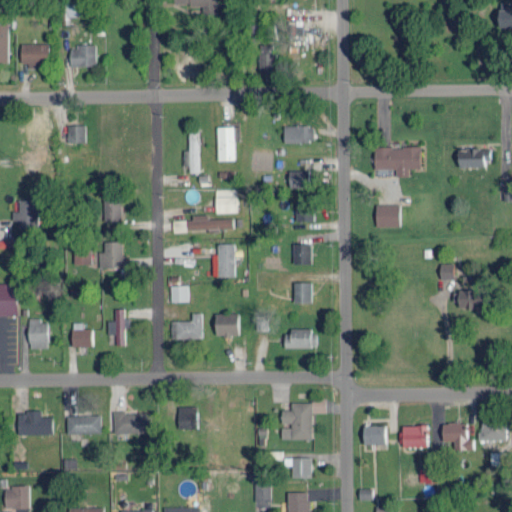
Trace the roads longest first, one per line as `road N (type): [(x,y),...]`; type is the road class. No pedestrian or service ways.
road 1 (residential): [(511,87),(0,94)]
road 2 (residential): [(345,511),(340,0)]
road 3 (residential): [(156,377),(150,0)]
road 4 (residential): [(343,376),(0,378)]
road 5 (residential): [(511,388),(344,391)]
